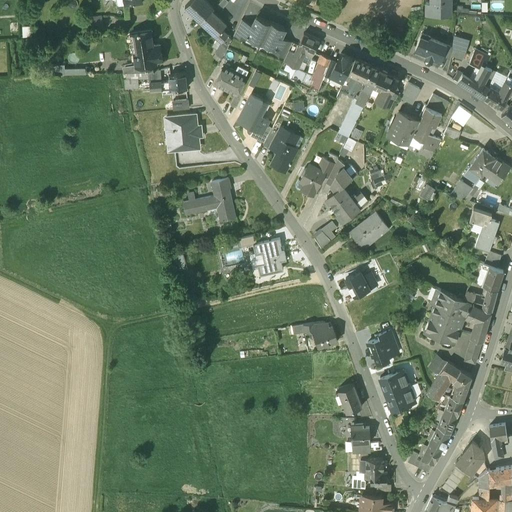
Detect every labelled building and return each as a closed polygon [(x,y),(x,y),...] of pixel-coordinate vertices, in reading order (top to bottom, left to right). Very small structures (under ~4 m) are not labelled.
[(202,0),(190,0),(185,6),(201,21),(212,9),(202,0)] [(430,0),(431,2),(425,2),(425,13),(431,14),(451,14),(450,0),(430,0)] [(226,23),(212,9),(201,21),(215,34),(222,28),(226,23)] [(101,16),(87,18),(89,32),(103,30),(101,16)] [(270,23),(257,16),(253,23),(247,35),(248,35),(261,42),(262,41),(262,40),(270,23)] [(253,23),(242,18),(234,34),(246,40),(248,35),(247,35),(253,23)] [(285,29),(270,22),(270,23),(262,40),(262,41),(275,47),(281,36),(285,29)] [(228,33),(222,28),(215,34),(221,40),(228,33)] [(140,31),(138,31),(138,32),(134,33),(137,52),(133,52),(135,67),(151,64),(151,62),(162,61),(160,44),(154,45),(151,30),(140,32),(140,31)] [(232,37),(228,33),(221,40),(228,46),(232,37)] [(319,41),(304,33),(298,45),(314,53),(319,41)] [(447,45),(430,38),(430,37),(421,33),(415,48),(433,55),(432,57),(441,60),(443,56),(447,45)] [(451,55),(462,60),(470,40),(453,35),(451,47),(453,48),(451,55)] [(281,36),(275,47),(272,52),(284,58),(292,42),(281,36)] [(221,40),(220,42),(214,52),(221,57),(228,46),(221,40)] [(314,53),(298,45),(293,54),(293,55),(289,63),(295,66),(297,68),(305,53),(312,57),(314,53)] [(451,47),(447,45),(443,56),(450,60),(451,55),(453,48),(451,47)] [(293,54),(288,51),(283,61),(289,63),(293,55),(293,54)] [(354,60),(341,53),(336,62),(330,76),(343,82),(348,72),(354,60)] [(487,60),(474,53),(470,62),(482,68),(487,60)] [(330,58),(322,54),(320,55),(311,78),(313,79),(310,86),(318,90),(330,59),(330,58)] [(381,70),(355,58),(354,60),(348,72),(366,81),(358,95),(356,95),(355,98),(354,100),(364,104),(364,105),(373,86),(372,86),(381,70)] [(336,62),(330,59),(324,73),(330,76),(336,62)] [(477,77),(475,81),(463,73),(462,74),(458,81),(483,98),(484,97),(485,97),(490,86),(484,83),(488,76),(492,69),(485,65),(487,60),(482,68),(477,77)] [(218,62),(210,75),(216,78),(223,65),(218,62)] [(235,69),(224,63),(223,65),(216,78),(214,81),(225,87),(235,69)] [(297,68),(295,66),(290,76),(302,82),(306,71),(297,68)] [(235,69),(225,87),(236,93),(237,92),(246,75),(235,69)] [(157,70),(148,72),(149,78),(149,83),(159,82),(157,70)] [(381,70),(372,86),(373,86),(380,90),(391,95),(399,78),(381,70)] [(457,71),(453,78),(457,81),(458,81),(462,74),(457,71)] [(148,72),(126,73),(126,80),(149,78),(148,72)] [(185,72),(174,73),(170,74),(170,81),(171,89),(187,88),(185,72)] [(494,79),(488,76),(484,83),(490,86),(490,85),(494,79)] [(499,91),(491,86),(490,85),(490,86),(485,97),(502,107),(507,99),(510,92),(511,87),(511,78),(507,76),(499,91)] [(159,82),(149,83),(150,91),(171,89),(170,81),(159,82)] [(419,88),(408,82),(400,97),(411,103),(419,88)] [(391,95),(380,90),(374,103),(384,108),(391,95)] [(237,92),(236,93),(230,104),(236,107),(242,95),(237,92)] [(263,99),(251,93),(238,117),(255,126),(263,130),(266,122),(269,118),(257,111),(263,99)] [(448,102),(433,94),(426,107),(441,114),(442,114),(448,102)] [(364,104),(354,100),(355,98),(354,97),(338,131),(348,136),(353,126),(364,105),(364,104)] [(187,99),(172,101),(173,109),(188,108),(187,99)] [(511,103),(511,102),(501,115),(511,124),(511,103)] [(463,124),(472,111),(458,103),(450,115),(463,124)] [(441,114),(426,107),(422,114),(423,115),(413,135),(423,140),(427,132),(432,133),(441,114)] [(195,114),(166,117),(167,129),(172,129),(175,149),(199,147),(197,134),(196,135),(195,126),(196,126),(195,114)] [(417,123),(397,114),(387,136),(407,145),(417,123)] [(483,118),(471,119),(472,129),(478,129),(477,127),(484,126),(483,118)] [(251,134),(264,141),(272,128),(273,126),(266,122),(263,130),(255,126),(251,134)] [(295,131),(281,124),(277,131),(270,144),(278,148),(271,161),(285,169),(297,146),(290,142),(295,131)] [(357,127),(353,134),(358,137),(362,130),(357,127)] [(460,131),(447,127),(444,132),(458,138),(460,131)] [(277,131),(272,128),(264,141),(270,144),(277,131)] [(432,133),(427,132),(423,140),(421,144),(429,147),(435,135),(432,133)] [(435,135),(429,147),(435,150),(441,138),(435,135)] [(483,148),(470,166),(481,175),(494,156),(495,156),(483,148)] [(335,162),(323,156),(317,167),(322,170),(323,173),(322,174),(328,177),(335,162)] [(503,162),(494,156),(484,171),(498,181),(509,166),(508,166),(502,162),(503,162)] [(345,163),(337,158),(335,162),(328,177),(326,182),(331,184),(338,171),(343,167),(344,168),(345,163)] [(317,167),(309,163),(307,166),(305,167),(301,173),(302,176),(301,179),(306,182),(303,188),(312,193),(322,174),(323,173),(322,170),(317,167)] [(351,197),(342,185),(352,178),(344,168),(343,167),(338,171),(331,184),(336,190),(327,197),(337,210),(336,211),(342,220),(359,208),(359,207),(362,205),(354,194),(351,197)] [(228,177),(212,181),(212,182),(212,181),(214,189),(226,186),(226,188),(229,187),(230,187),(228,177)] [(371,181),(373,188),(387,183),(385,177),(371,181)] [(471,188),(460,180),(451,193),(465,198),(471,188)] [(436,188),(427,183),(421,193),(430,198),(436,188)] [(226,186),(214,189),(215,194),(184,202),(183,201),(185,213),(217,206),(221,220),(236,217),(236,216),(235,216),(232,201),(232,200),(229,187),(226,188),(226,186)] [(511,213),(511,208),(500,204),(497,210),(511,215),(511,213)] [(492,213),(474,206),(470,218),(473,219),(483,222),(485,217),(491,219),(491,217),(490,216),(492,213)] [(376,212),(351,231),(363,247),(388,228),(376,212)] [(483,222),(475,245),(489,250),(499,222),(491,219),(485,217),(483,222)] [(321,228),(330,239),(335,235),(331,231),(337,226),(332,220),(321,228)] [(330,239),(321,228),(313,234),(321,246),(330,239)] [(254,234),(237,238),(239,247),(243,246),(253,244),(256,243),(254,234)] [(256,243),(253,244),(256,254),(265,252),(268,262),(258,264),(260,275),(283,270),(284,269),(282,261),(287,260),(284,248),(281,248),(279,238),(276,239),(256,243)] [(489,250),(487,257),(499,261),(501,255),(489,250)] [(265,252),(256,254),(258,264),(268,262),(265,252)] [(185,253),(176,255),(179,272),(188,270),(185,253)] [(499,261),(487,257),(484,263),(496,268),(499,261)] [(479,261),(477,266),(481,267),(476,282),(482,284),(484,279),(490,282),(491,281),(499,283),(503,270),(496,268),(484,263),(479,261)] [(360,270),(345,278),(353,294),(376,283),(370,271),(363,274),(360,270)] [(485,285),(497,288),(499,283),(491,281),(490,282),(484,279),(482,284),(485,285)] [(482,296),(475,294),(473,301),(491,310),(497,288),(485,285),(482,296)] [(458,295),(441,287),(435,302),(458,312),(459,310),(461,311),(466,313),(471,301),(463,298),(458,295)] [(475,294),(466,291),(464,295),(463,297),(473,301),(475,294)] [(491,311),(471,301),(466,313),(477,318),(472,335),(483,338),(491,311)] [(458,312),(435,302),(432,311),(458,320),(461,311),(459,310),(458,312)] [(458,320),(432,311),(425,329),(454,339),(457,332),(461,321),(458,320)] [(325,322),(314,323),(316,331),(326,327),(325,322)] [(314,323),(289,328),(290,335),(293,335),(293,336),(315,332),(315,331),(316,331),(314,323)] [(316,331),(315,331),(315,332),(318,339),(315,340),(318,347),(327,344),(328,346),(332,344),(332,342),(337,340),(332,325),(326,327),(316,331)] [(388,354),(399,350),(391,327),(378,332),(380,337),(367,341),(372,355),(374,355),(377,361),(389,357),(388,354)] [(472,335),(469,334),(468,335),(457,332),(454,339),(459,341),(458,347),(462,348),(460,356),(476,360),(483,338),(472,335)] [(511,351),(505,349),(501,360),(506,362),(511,363),(511,351)] [(440,370),(448,358),(437,352),(430,363),(440,370)] [(440,370),(426,390),(438,396),(442,389),(451,376),(453,377),(460,367),(448,358),(440,370)] [(380,376),(386,392),(409,383),(404,367),(380,376)] [(471,374),(460,367),(453,377),(459,381),(454,394),(463,397),(471,374)] [(362,405),(353,382),(339,388),(340,392),(343,401),(347,411),(362,405)] [(386,392),(391,408),(415,399),(409,383),(386,392)] [(450,392),(438,423),(450,430),(463,397),(454,394),(450,392)] [(363,423),(351,423),(352,441),(368,441),(370,441),(369,426),(363,426),(363,423)] [(438,423),(422,454),(434,461),(450,430),(438,423)] [(505,423),(489,425),(492,444),(495,456),(503,454),(500,443),(501,443),(500,437),(507,436),(505,423)] [(511,434),(507,436),(500,437),(501,443),(500,443),(503,454),(511,448),(511,434)] [(472,440),(456,461),(458,463),(468,470),(471,472),(484,455),(482,448),(472,440)] [(368,441),(352,441),(353,451),(368,451),(368,441)] [(422,454),(413,450),(407,460),(428,471),(434,461),(422,454)] [(383,458),(360,458),(360,470),(364,470),(366,471),(366,470),(383,470),(383,458)] [(468,470),(458,463),(455,467),(464,475),(468,470)] [(511,467),(511,464),(489,468),(490,482),(502,481),(511,479),(511,467)] [(464,475),(455,467),(451,472),(452,472),(461,479),(464,475)] [(487,468),(479,475),(479,479),(479,496),(472,496),(471,511),(511,511),(511,497),(511,498),(502,497),(489,497),(489,483),(490,483),(490,482),(489,468),(487,468)] [(383,470),(366,470),(366,471),(364,470),(364,480),(371,480),(371,483),(387,483),(387,470),(383,470)] [(461,479),(452,472),(448,477),(457,484),(461,480),(461,479)] [(457,484),(448,477),(445,482),(454,489),(458,485),(457,484)] [(511,479),(502,481),(502,497),(511,498),(511,479)] [(454,489),(445,482),(441,487),(451,494),(454,490),(454,489)] [(325,493),(316,493),(314,509),(324,510),(325,493)] [(382,496),(355,493),(354,500),(361,500),(361,507),(380,508),(379,511),(392,511),(393,511),(393,503),(381,502),(382,496)] [(444,500),(432,495),(425,510),(428,511),(440,511),(441,511),(443,511),(450,511),(458,498),(449,494),(446,500),(444,500)]
